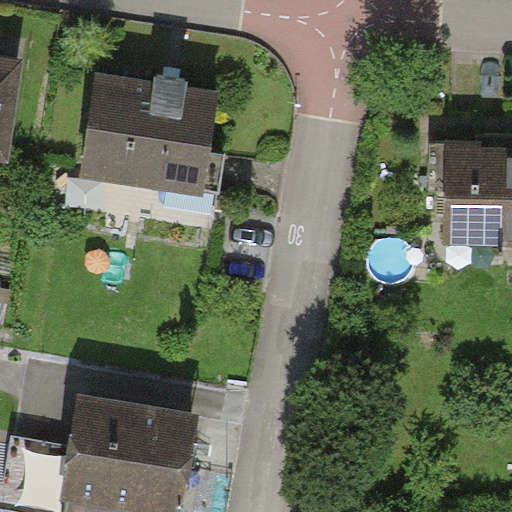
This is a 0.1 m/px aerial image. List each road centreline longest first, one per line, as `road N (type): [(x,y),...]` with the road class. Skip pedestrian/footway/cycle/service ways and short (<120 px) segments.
road 1 (residential): [(348,25),(262,511)]
road 2 (residential): [(181,0),(348,25)]
road 3 (residential): [(348,25),(511,27)]
